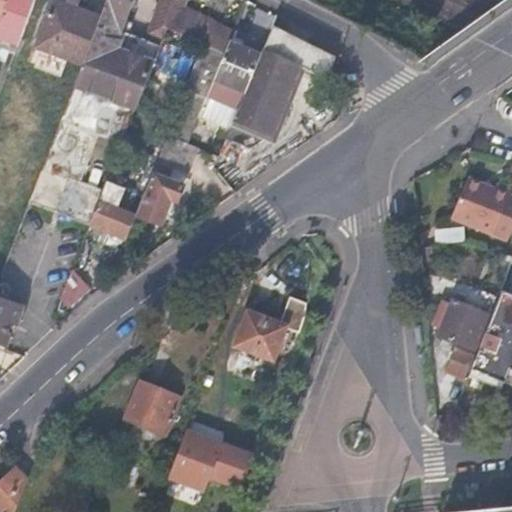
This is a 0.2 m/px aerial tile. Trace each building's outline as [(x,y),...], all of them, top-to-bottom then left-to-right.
[(7,0),(0,21),(0,41),(15,47),(31,0),(7,0)] [(82,63),(100,16),(59,0),(52,0),(36,46),(82,63)] [(131,0),(105,0),(100,16),(82,63),(74,85),(135,109),(153,62),(114,47),(131,0)] [(161,0),(148,34),(162,40),(167,29),(203,43),(226,52),(230,41),(233,32),(184,9),(187,0),(161,0)] [(332,60),(271,29),(261,54),(245,92),(240,105),(234,119),(271,134),(295,72),(300,73),(302,68),(324,78),(332,60)] [(261,54),(230,41),(226,52),(203,43),(168,134),(190,143),(215,80),(245,92),(261,54)] [(190,143),(168,134),(152,173),(155,174),(138,216),(159,224),(169,199),(176,201),(182,185),(162,177),(166,168),(182,174),(192,144),(190,143)] [(136,196),(142,198),(150,178),(144,176),(136,196)] [(496,187),(469,176),(453,217),(510,239),(511,233),(511,193),(511,189),(511,187),(498,182),(496,187)] [(125,189),(106,181),(90,222),(90,224),(126,238),(136,215),(126,211),(128,206),(120,203),(125,189)] [(461,228),(433,230),(435,245),(462,242),(461,228)] [(452,289),(440,318),(446,320),(440,334),(475,347),(492,304),(452,289)] [(511,297),(502,293),(469,378),(503,392),(509,377),(511,377),(511,297)] [(0,296),(0,346),(2,347),(9,324),(13,326),(21,304),(0,296)] [(246,312),(234,346),(271,360),(283,326),(246,312)] [(453,360),(450,371),(466,377),(470,366),(453,360)] [(140,382),(126,418),(168,434),(182,398),(140,382)] [(167,484),(204,496),(209,482),(241,493),(254,454),(184,431),(167,484)] [(13,511),(27,478),(15,466),(0,480),(0,511),(3,509),(5,505),(11,511),(13,511)]
